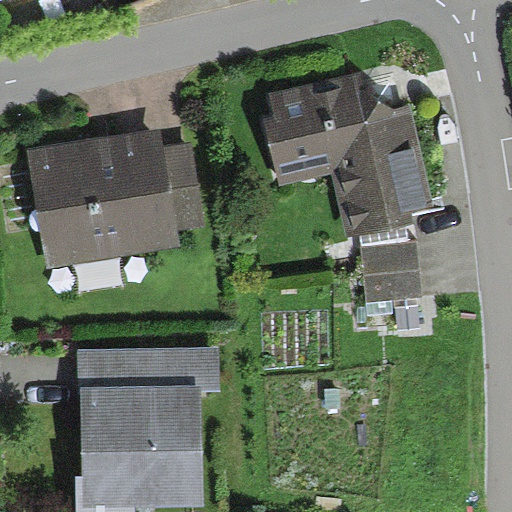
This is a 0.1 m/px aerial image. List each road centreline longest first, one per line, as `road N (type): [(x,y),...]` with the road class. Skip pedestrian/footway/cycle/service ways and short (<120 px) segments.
road 1 (residential): [(461,0),(502,299),(502,511)]
road 2 (residential): [(0,78),(353,0)]
